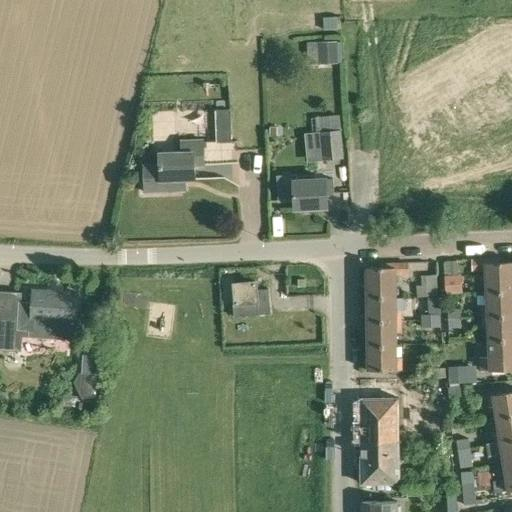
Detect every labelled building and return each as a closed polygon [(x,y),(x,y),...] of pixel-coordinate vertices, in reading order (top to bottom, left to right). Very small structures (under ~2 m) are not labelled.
[(319,63),(338,63),(338,40),(318,41),(319,63)] [(317,132),(320,132),(323,160),(344,158),(342,129),(331,131),(329,115),(316,117),(317,132)] [(144,165),(145,192),(177,191),(177,180),(196,179),(195,165),(205,165),(204,140),(182,141),(182,151),(159,152),(160,164),(144,165)] [(388,195),(386,163),(366,164),(368,196),(388,195)] [(334,194),(333,178),(295,180),(295,174),(276,175),(278,202),(295,201),(295,208),(328,207),(328,194),(334,194)] [(487,290),(511,288),(511,261),(500,262),(500,259),(472,260),(473,269),(486,268),(487,283),(487,290)] [(367,267),(367,293),(396,293),(396,273),(409,273),(409,263),(381,264),(381,267),(367,267)] [(462,290),(461,273),(458,273),(444,274),(445,291),(462,290)] [(418,297),(438,295),(437,275),(425,276),(426,282),(417,283),(418,297)] [(236,304),(258,302),(256,282),(234,284),(236,304)] [(511,315),(511,288),(487,290),(488,305),(482,305),(482,317),(511,315)] [(78,293),(33,290),(33,303),(21,302),(19,328),(32,329),(31,335),(75,337),(78,293)] [(19,328),(21,302),(21,292),(0,291),(0,345),(18,347),(19,328)] [(396,293),(367,293),(368,318),(402,317),(402,309),(396,309),(396,293)] [(439,296),(438,296),(427,296),(427,314),(440,314),(439,296)] [(448,309),(449,318),(461,318),(461,308),(448,309)] [(441,314),(440,314),(427,314),(422,315),(422,327),(441,326),(441,314)] [(511,315),(482,317),(482,328),(489,328),(489,343),(511,342),(511,315)] [(402,317),(368,318),(368,344),(397,344),(396,332),(403,332),(402,317)] [(461,318),(449,318),(449,328),(461,327),(461,318)] [(511,342),(489,343),(490,357),(480,357),(480,371),(511,369),(511,342)] [(397,344),(368,344),(368,370),(397,369),(403,369),(403,358),(397,357),(397,344)] [(104,353),(83,352),(82,372),(100,373),(102,373),(104,353)] [(449,384),(468,383),(467,366),(448,367),(449,384)] [(433,378),(446,377),(445,367),(433,368),(433,378)] [(100,373),(82,372),(80,372),(74,380),(84,401),(98,401),(100,373)] [(462,396),(461,386),(449,387),(449,397),(462,396)] [(511,391),(487,395),(489,407),(495,406),(497,418),(511,415),(511,391)] [(63,406),(79,407),(80,395),(64,393),(63,400),(61,400),(60,406),(63,406)] [(361,398),(361,441),(399,440),(398,398),(361,398)] [(494,443),(511,440),(511,415),(497,418),(499,432),(493,432),(494,442),(494,443)] [(457,440),(458,449),(471,447),(469,438),(457,440)] [(399,440),(361,441),(362,483),(399,483),(399,440)] [(511,465),(511,440),(494,443),(494,442),(487,443),(488,456),(503,454),(505,466),(511,465)] [(471,447),(458,449),(460,468),(473,466),(471,447)] [(511,465),(505,466),(507,478),(496,480),(498,492),(511,489),(511,465)] [(473,470),(461,471),(465,503),(477,502),(473,470)] [(405,496),(406,496),(428,495),(428,477),(404,477),(405,496)] [(438,494),(439,511),(457,511),(456,493),(438,494)] [(362,502),(362,511),(398,511),(398,502),(362,502)]
